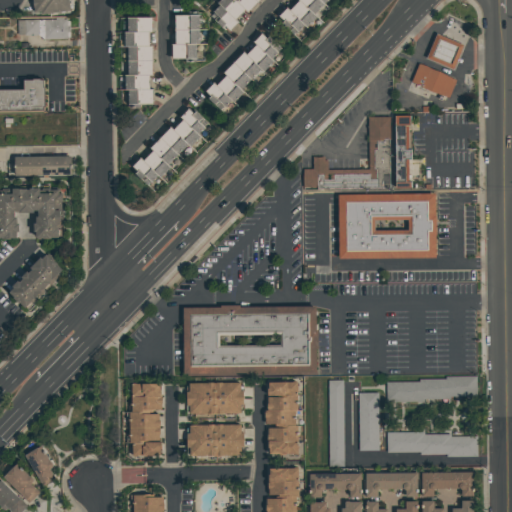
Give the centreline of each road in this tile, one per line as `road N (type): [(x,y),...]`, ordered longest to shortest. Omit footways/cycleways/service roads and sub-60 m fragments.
road 1 (tertiary): [(501,0),(507,511)]
road 2 (primary): [(113,315),(417,6)]
road 3 (primary): [(379,0),(179,209)]
road 4 (residential): [(97,68),(103,287),(113,315)]
road 5 (residential): [(272,0),(224,59),(132,143)]
road 6 (primary): [(103,287),(0,392)]
road 7 (residential): [(257,390),(258,511)]
